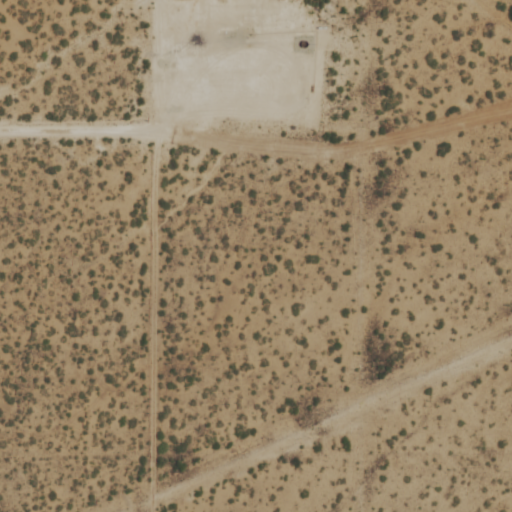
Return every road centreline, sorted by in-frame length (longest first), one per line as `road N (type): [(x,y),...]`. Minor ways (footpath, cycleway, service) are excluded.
road 1 (residential): [(164,120),(284,117),(301,107),(301,79),(287,57),(243,40),(164,120),(0,130)]
road 2 (residential): [(175,118),(162,133),(156,172),(155,511)]
